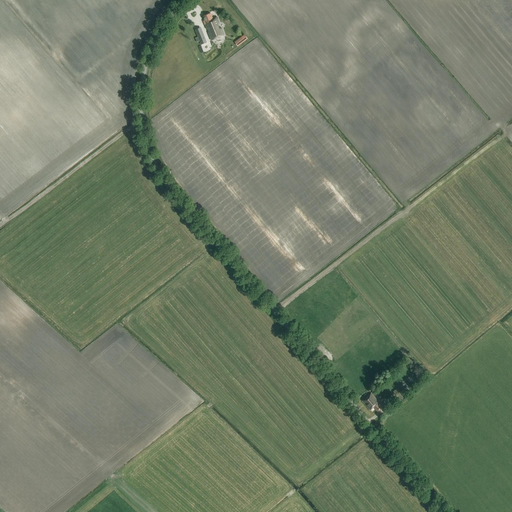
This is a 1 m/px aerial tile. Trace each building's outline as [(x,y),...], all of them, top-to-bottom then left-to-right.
[(213,19),(211,13),(203,17),(205,21),(203,21),(211,41),(224,35),(217,17),(213,19)] [(232,32),(238,28),(230,16),(224,20),(232,32)] [(200,42),(207,40),(201,24),(194,26),(200,42)] [(238,47),(248,39),(244,34),(234,42),(238,47)] [(403,386),(401,385),(393,392),(397,397),(406,390),(405,389),(406,388),(404,385),(403,386)] [(377,412),(383,407),(371,393),(362,401),(370,411),(374,407),(377,412)]
